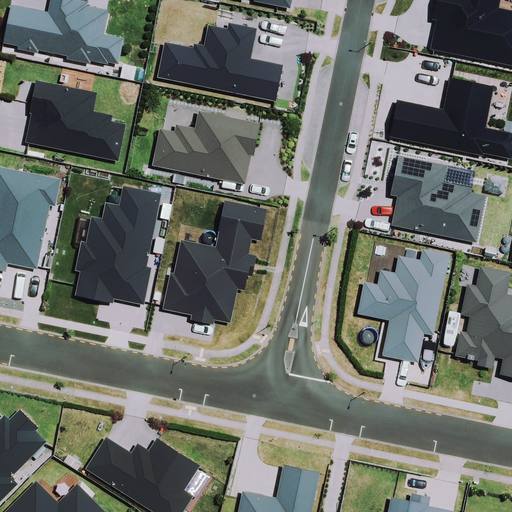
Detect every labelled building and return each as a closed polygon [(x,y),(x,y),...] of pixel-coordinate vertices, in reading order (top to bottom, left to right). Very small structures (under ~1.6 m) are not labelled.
[(71,0),(50,0),(47,16),(8,8),(1,44),(17,47),(17,50),(36,54),(37,51),(67,57),(66,60),(86,64),(87,61),(116,67),(121,42),(101,38),(106,14),(85,9),(86,6),(71,3),(71,0)] [(242,0),(288,9),(289,0),(242,0)] [(495,0),(432,0),(428,19),(434,20),(428,50),(511,66),(511,13),(494,10),(495,0)] [(190,51),(164,46),(157,78),(270,103),(278,68),(249,62),(256,33),(228,27),(226,33),(206,29),(202,49),(191,46),(190,51)] [(511,134),(481,129),(489,88),(447,80),(441,112),(393,103),(386,137),(480,155),(480,153),(507,159),(511,135),(511,134)] [(30,115),(24,143),(116,162),(123,128),(107,125),(108,118),(91,115),(95,96),(34,83),(28,114),(30,115)] [(173,135),(159,133),(152,169),(243,186),(248,159),(250,159),(256,127),(195,116),(192,132),(174,128),(173,135)] [(471,173),(395,157),(387,194),(395,196),(389,226),(472,243),(481,197),(467,195),(471,173)] [(52,182),(0,170),(0,272),(3,274),(5,264),(34,270),(52,182)] [(143,270),(158,197),(121,189),(117,208),(104,206),(101,223),(90,221),(85,246),(80,245),(74,273),(79,274),(74,298),(110,305),(111,301),(141,307),(148,271),(143,270)] [(169,277),(162,311),(190,317),(189,324),(210,328),(212,322),(227,325),(234,291),(241,293),(244,277),(250,279),(254,260),(245,258),(248,242),(258,243),(264,213),(223,204),(214,250),(180,243),(173,278),(169,277)] [(445,257),(420,252),(417,264),(395,259),(392,275),(377,271),(374,286),(361,284),(355,314),(388,321),(380,356),(414,363),(420,335),(428,337),(445,257)] [(505,275),(476,269),(473,287),(464,286),(458,316),(467,317),(463,335),(458,333),(453,357),(476,361),(475,366),(497,370),(496,375),(511,378),(511,298),(501,296),(505,275)] [(12,477),(48,441),(36,430),(39,427),(22,411),(12,421),(6,415),(0,421),(0,502),(19,484),(12,477)] [(106,435),(87,465),(159,511),(181,511),(193,494),(183,488),(200,462),(158,436),(150,449),(139,442),(133,452),(106,435)] [(310,511),(320,469),(285,462),(278,497),(243,489),(238,511),(310,511)] [(37,479),(3,511),(107,511),(77,482),(59,501),(37,479)] [(411,499),(393,495),(389,511),(456,511),(457,510),(428,503),(430,494),(413,491),(411,499)]
